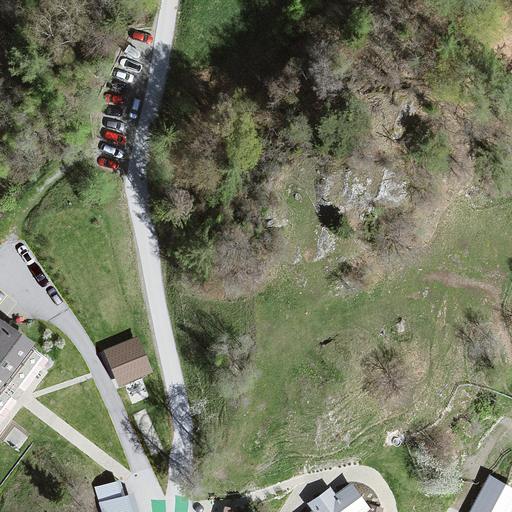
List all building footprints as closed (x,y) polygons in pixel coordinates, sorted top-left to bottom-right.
[(0,420),(48,360),(0,322),(0,420)] [(134,338),(102,352),(120,392),(152,378),(134,338)] [(398,432),(380,440),(389,458),(407,450),(398,432)] [(511,477),(485,468),(469,511),(505,511),(511,494),(511,477)] [(139,511),(131,485),(123,488),(119,473),(97,480),(106,511),(139,511)] [(341,483),(298,511),(351,511),(358,507),(341,483)]
